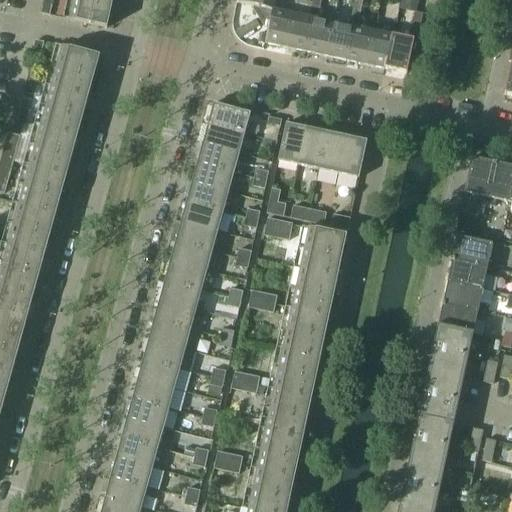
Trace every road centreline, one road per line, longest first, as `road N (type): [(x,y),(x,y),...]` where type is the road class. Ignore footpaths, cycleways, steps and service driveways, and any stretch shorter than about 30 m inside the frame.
road 1 (residential): [(65,511),(188,61)]
road 2 (residential): [(115,47),(0,499)]
road 3 (residential): [(511,128),(188,61)]
